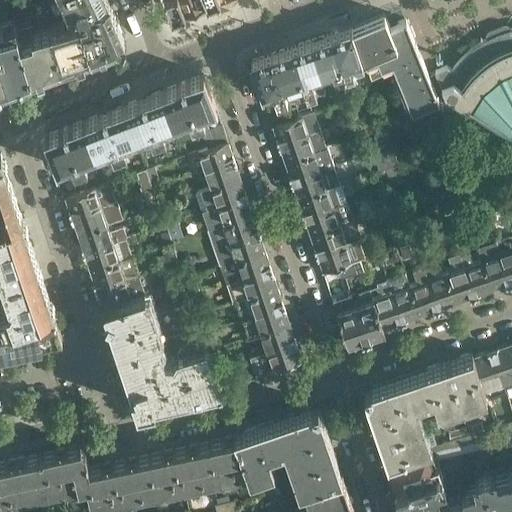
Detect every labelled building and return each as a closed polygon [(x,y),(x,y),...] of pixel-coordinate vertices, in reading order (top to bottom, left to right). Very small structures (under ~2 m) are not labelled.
[(32,0),(23,0),(27,12),(35,9),(32,0)] [(99,0),(57,0),(63,12),(77,8),(99,0)] [(124,36),(107,0),(99,0),(77,8),(79,15),(77,16),(91,53),(121,42),(123,43),(126,37),(124,36)] [(429,71),(407,17),(390,23),(386,12),(353,25),(365,58),(367,58),(374,74),(396,66),(414,109),(440,98),(429,71)] [(91,53),(77,16),(45,26),(60,65),(91,53)] [(29,77),(18,39),(13,25),(2,28),(0,23),(0,55),(9,84),(29,77)] [(365,58),(353,25),(331,33),(346,79),(356,76),(352,64),(365,58)] [(60,65),(45,26),(26,32),(27,36),(18,39),(29,77),(60,65)] [(511,27),(510,28),(511,30),(510,31),(509,32),(509,33),(504,36),(503,32),(495,36),(496,39),(492,41),(491,40),(490,39),(489,39),(488,39),(487,37),(482,40),(478,43),(472,47),(468,50),(464,54),(460,58),(455,63),(452,67),(447,64),(436,68),(448,96),(511,122),(511,27)] [(346,79),(331,33),(311,40),(322,74),(333,70),(337,82),(346,79)] [(322,74),(311,40),(291,47),(306,93),(316,89),(312,77),(322,74)] [(306,93),(291,47),(271,54),(282,87),(293,84),(297,96),(306,93)] [(286,99),(282,87),(271,54),(251,60),(262,94),(273,91),(277,103),(286,99)] [(0,87),(9,84),(0,55),(0,87)] [(216,106),(203,74),(188,80),(187,80),(178,84),(163,90),(179,130),(196,123),(204,120),(201,111),(216,106)] [(179,130),(163,90),(148,95),(139,99),(124,105),(139,145),(153,140),(161,136),(179,130)] [(139,145),(124,105),(109,111),(109,110),(99,114),(100,114),(85,120),(100,160),(118,153),(126,150),(139,145)] [(314,131),(312,126),(307,127),(302,114),(272,124),(279,143),(314,131)] [(440,133),(433,116),(421,120),(428,138),(440,133)] [(100,160),(85,120),(70,126),(70,125),(60,129),(61,129),(45,135),(60,175),(100,160)] [(205,148),(227,140),(224,130),(209,135),(204,120),(196,123),(205,148)] [(315,151),(310,138),(316,136),(314,131),(279,143),(285,161),(315,151)] [(169,160),(161,136),(153,140),(161,163),(169,160)] [(227,140),(205,148),(198,150),(200,155),(182,161),(187,175),(193,173),(234,159),(227,140)] [(130,161),(126,150),(120,152),(124,163),(130,161)] [(326,167),(325,162),(319,164),(315,151),(285,161),(291,179),(326,167)] [(0,223),(22,216),(11,186),(5,167),(7,165),(5,160),(2,158),(1,153),(0,153),(0,223)] [(240,177),(234,159),(193,173),(197,186),(209,182),(211,187),(240,177)] [(461,199),(492,187),(484,165),(433,185),(441,207),(443,206),(445,212),(463,205),(461,199)] [(327,187),(323,174),(328,172),(326,167),(291,179),(298,197),(327,187)] [(152,183),(147,168),(135,172),(140,187),(152,183)] [(246,195),(240,177),(211,187),(195,192),(202,210),(210,207),(246,195)] [(171,200),(165,182),(153,186),(154,189),(159,202),(159,204),(171,200)] [(114,200),(110,187),(101,190),(99,184),(65,196),(71,214),(114,200)] [(339,203),(337,198),(332,200),(327,187),(298,197),(304,215),(339,203)] [(159,202),(154,189),(143,193),(147,206),(159,202)] [(252,213),(246,195),(210,207),(212,212),(219,210),(223,223),(252,213)] [(105,217),(119,213),(114,200),(71,214),(77,233),(107,223),(105,217)] [(340,223),(335,210),(341,208),(339,203),(304,215),(310,233),(340,223)] [(258,231),(252,213),(223,223),(225,228),(213,232),(217,245),(258,231)] [(49,297),(39,266),(26,230),(28,227),(26,221),(23,219),(22,216),(0,223),(0,329),(54,311),(53,308),(55,305),(53,299),(49,297)] [(84,251),(127,236),(122,223),(109,228),(107,223),(77,233),(84,251)] [(351,240),(350,234),(344,236),(340,223),(310,233),(317,252),(351,240)] [(265,250),(258,231),(217,245),(222,258),(234,254),(236,259),(265,250)] [(117,254),(131,249),(127,236),(84,251),(90,269),(119,259),(117,254)] [(356,272),(352,260),(359,258),(364,256),(358,237),(316,252),(323,270),(327,282),(356,272)] [(185,252),(181,240),(172,243),(176,254),(185,252)] [(511,282),(511,249),(505,252),(503,246),(498,248),(510,283),(511,282)] [(510,283),(498,248),(492,250),(494,255),(482,260),(492,289),(510,283)] [(271,268),(265,250),(236,259),(218,266),(222,278),(233,274),(235,280),(271,268)] [(359,258),(352,260),(356,272),(363,269),(359,258)] [(492,289),(482,260),(469,264),(467,258),(461,260),(474,295),(492,289)] [(96,287),(139,273),(134,260),(121,264),(119,259),(90,269),(96,287)] [(184,278),(183,274),(179,262),(178,259),(165,264),(172,282),(184,278)] [(191,271),(187,260),(179,262),(183,274),(191,271)] [(474,295),(461,260),(456,262),(458,268),(445,272),(456,302),(474,295)] [(277,286),(271,268),(235,280),(230,282),(234,295),(246,291),(248,296),(277,286)] [(456,302),(445,272),(433,277),(431,271),(425,273),(437,308),(456,302)] [(130,290),(143,286),(139,273),(96,287),(102,306),(132,296),(130,290)] [(437,308),(425,273),(420,275),(422,280),(409,285),(419,314),(437,308)] [(197,287),(193,276),(184,279),(188,290),(197,287)] [(419,314),(409,285),(407,279),(389,285),(401,321),(419,314)] [(401,321),(389,285),(383,287),(386,293),(373,297),(383,327),(401,321)] [(283,304),(277,286),(248,296),(250,301),(238,305),(242,318),(243,318),(283,304)] [(145,291),(132,296),(102,306),(110,328),(108,331),(110,337),(113,338),(119,356),(160,342),(162,341),(145,291)] [(383,327),(373,297),(360,302),(358,296),(353,298),(366,337),(385,330),(383,327)] [(366,337),(353,298),(347,300),(349,306),(336,310),(348,343),(366,337)] [(289,322),(283,304),(243,318),(249,336),(260,332),(289,322)] [(211,323),(207,310),(196,313),(201,327),(211,323)] [(0,347),(62,334),(54,311),(0,329),(0,347)] [(296,340),(289,322),(260,332),(262,337),(250,341),(252,347),(257,346),(260,353),(296,340)] [(217,341),(213,328),(202,332),(203,334),(207,345),(217,341)] [(209,352),(207,345),(203,334),(187,339),(181,341),(178,347),(179,353),(165,356),(160,342),(119,356),(126,374),(124,377),(126,383),(129,384),(132,392),(130,395),(132,402),(136,403),(137,406),(195,393),(198,395),(204,394),(205,391),(221,387),(216,374),(214,368),(214,366),(209,352)] [(181,341),(187,339),(185,334),(174,337),(178,347),(181,341)] [(296,340),(260,353),(255,354),(261,373),(302,359),(296,340)] [(511,374),(511,350),(509,343),(491,349),(503,384),(509,382),(507,377),(511,374)] [(224,362),(220,349),(209,352),(214,366),(224,362)] [(503,384),(491,349),(473,355),(483,385),(496,380),(498,386),(503,384)] [(486,391),(483,385),(473,355),(472,352),(448,360),(462,399),(486,391)] [(462,399),(448,360),(425,368),(434,393),(438,406),(439,407),(440,407),(462,399)] [(434,393),(425,368),(367,388),(364,389),(365,393),(364,393),(372,414),(410,401),(434,393)] [(231,384),(227,370),(216,374),(221,387),(231,384)] [(419,425),(410,401),(372,414),(380,438),(419,425)] [(266,444),(284,438),(325,424),(319,408),(317,405),(314,406),(259,425),(266,444)] [(444,416),(440,407),(439,407),(438,406),(432,408),(436,419),(444,416)] [(511,419),(484,429),(474,433),(463,436),(452,440),(430,448),(433,456),(443,454),(451,453),(458,451),(466,449),(477,447),(489,444),(511,439),(511,419)] [(484,429),(481,420),(470,424),(474,433),(484,429)] [(333,450),(325,424),(284,438),(293,464),(333,450)] [(474,433),(470,424),(460,428),(463,436),(474,433)] [(273,464),(266,444),(259,425),(233,434),(245,469),(246,473),(273,464)] [(427,449),(419,425),(380,438),(388,462),(427,449)] [(463,436),(460,428),(449,431),(452,440),(463,436)] [(245,469),(233,434),(209,440),(214,461),(209,462),(212,476),(213,480),(226,477),(225,473),(245,469)] [(212,476),(209,462),(214,461),(209,440),(173,447),(178,469),(182,468),(185,482),(186,486),(195,484),(194,480),(212,476)] [(93,487),(88,466),(89,466),(85,447),(80,444),(49,451),(54,472),(61,471),(64,484),(76,482),(78,491),(89,488),(93,487)] [(491,452),(489,444),(477,447),(479,455),(491,452)] [(185,482),(182,468),(178,469),(173,447),(149,453),(153,474),(149,475),(152,489),(153,493),(166,491),(165,486),(185,482)] [(479,455),(477,447),(466,449),(468,457),(479,455)] [(438,472),(433,456),(430,448),(427,449),(388,462),(396,486),(438,472)] [(342,476),(333,450),(293,464),(301,490),(303,489),(342,476)] [(64,484),(61,471),(54,472),(49,451),(16,458),(25,497),(50,491),(49,487),(64,484)] [(461,463),(458,451),(451,453),(453,464),(461,463)] [(152,489),(149,475),(153,474),(149,453),(113,461),(118,482),(122,481),(125,495),(126,499),(135,497),(134,493),(152,489)] [(453,464),(451,453),(443,454),(445,466),(453,464)] [(25,497),(16,458),(0,461),(0,495),(3,497),(13,495),(14,499),(25,497)] [(125,495),(122,481),(118,482),(113,461),(89,466),(88,466),(93,487),(89,488),(93,507),(105,504),(104,499),(125,495)] [(511,511),(511,485),(509,474),(495,477),(493,471),(483,473),(491,511),(511,511)] [(435,491),(439,490),(437,484),(442,482),(438,472),(396,486),(404,509),(439,501),(435,491)] [(491,511),(483,473),(473,476),(475,484),(464,487),(462,492),(463,496),(462,496),(465,511),(491,511)] [(341,511),(353,508),(344,483),(342,476),(303,489),(308,505),(316,503),(318,511),(341,511)] [(465,511),(462,496),(439,501),(404,509),(404,511),(465,511)]
